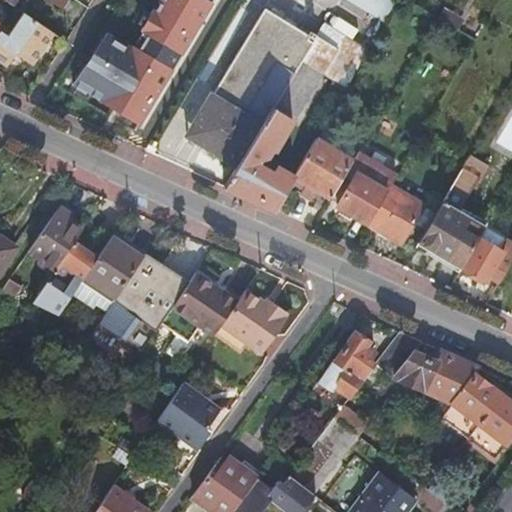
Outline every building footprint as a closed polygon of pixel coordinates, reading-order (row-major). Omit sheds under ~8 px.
[(0,0),(0,32),(7,37),(23,14),(12,6),(1,0),(0,0)] [(44,0),(61,11),(68,1),(66,0),(44,0)] [(158,0),(134,45),(106,29),(70,89),(101,105),(133,123),(141,127),(210,0),(158,0)] [(346,0),(384,23),(397,0),(346,0)] [(185,136),(236,168),(301,61),(320,73),(334,51),(326,47),(311,38),(263,8),(211,96),(210,95),(185,136)] [(30,66),(52,34),(23,14),(7,37),(0,32),(0,61),(7,67),(15,55),(30,66)] [(322,74),(345,88),(367,51),(342,36),(334,51),(320,73),(322,74)] [(223,188),(272,211),(288,182),(296,171),(291,168),(288,173),(276,166),(271,174),(255,164),(258,159),(265,155),(270,148),(272,149),(290,120),(292,121),(322,74),(320,73),(301,61),(236,168),(225,186),(223,188)] [(359,147),(362,142),(325,120),(323,125),(359,147)] [(343,175),(355,155),(359,147),(323,125),(296,171),(288,182),(302,190),(299,195),(310,202),(316,191),(329,198),(343,175)] [(335,207),(366,226),(386,192),(389,187),(395,178),(363,159),(356,155),(355,155),(343,175),(351,179),(335,207)] [(417,244),(460,270),(478,239),(484,228),(487,223),(470,214),(467,217),(458,213),(474,186),(477,188),(489,169),(468,156),(466,158),(417,244)] [(386,192),(366,226),(400,246),(422,208),(389,187),(386,192)] [(71,218),(58,209),(29,252),(54,270),(73,243),(81,232),(67,223),(71,218)] [(84,227),(71,218),(67,223),(81,232),(84,227)] [(500,252),(506,241),(484,228),(478,239),(500,252)] [(81,281),(112,302),(143,256),(112,235),(98,255),(81,281)] [(0,274),(16,250),(0,239),(0,274)] [(488,277),(499,284),(511,261),(511,243),(506,241),(500,252),(478,239),(460,270),(484,284),(488,277)] [(73,243),(54,270),(51,275),(67,285),(65,289),(73,294),(81,281),(98,255),(92,251),(89,256),(73,243)] [(152,336),(160,325),(170,309),(187,285),(143,256),(112,302),(110,305),(135,322),(134,323),(152,336)] [(198,328),(213,338),(214,338),(221,327),(237,303),(194,274),(187,285),(170,309),(160,325),(187,344),(198,328)] [(22,287),(10,279),(2,290),(14,299),(22,287)] [(221,327),(214,338),(239,356),(247,347),(260,356),(286,320),(283,317),(286,314),(272,303),(269,308),(264,304),(245,291),(237,303),(221,327)] [(374,366),(375,364),(369,360),(374,354),(366,349),(369,344),(354,334),(334,362),(336,364),(330,373),(339,380),(334,387),(349,399),(374,366)] [(423,345),(399,334),(375,364),(374,366),(395,381),(396,380),(450,405),(472,374),(476,369),(439,352),(434,363),(416,354),(423,345)] [(472,374),(450,405),(439,420),(466,441),(500,395),(472,374)] [(219,412),(182,384),(157,422),(196,451),(210,433),(206,430),(219,412)] [(511,438),(511,403),(500,395),(466,441),(495,462),(511,438)] [(343,403),(333,414),(356,434),(365,423),(343,403)] [(333,419),(292,473),(289,476),(295,482),(314,496),(358,439),(333,419)] [(208,476),(193,497),(211,511),(232,511),(257,479),(229,458),(219,471),(213,479),(208,476)] [(219,471),(215,467),(208,476),(213,479),(219,471)] [(260,475),(257,479),(232,511),(233,511),(237,508),(241,511),(261,511),(270,501),(282,511),(302,511),(310,503),(315,497),(314,496),(295,482),(289,476),(288,476),(285,479),(283,478),(279,478),(273,485),(260,475)] [(378,475),(348,511),(402,511),(411,502),(378,475)] [(428,493),(440,477),(439,477),(427,492),(428,493)] [(428,493),(450,510),(462,495),(440,477),(428,493)] [(146,511),(112,486),(94,511),(146,511)]
